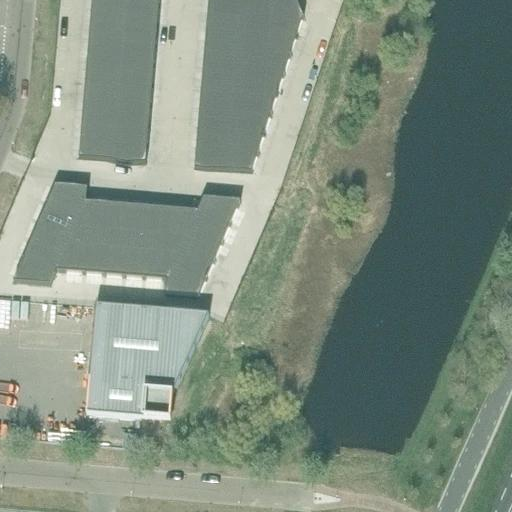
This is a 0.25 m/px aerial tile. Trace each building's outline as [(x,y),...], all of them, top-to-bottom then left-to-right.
[(208,0),(207,11),(247,15),(248,0),(208,0)] [(248,0),(247,15),(304,19),(295,0),(248,0)] [(90,21),(126,24),(128,5),(92,2),(90,21)] [(128,5),(126,24),(158,27),(160,7),(128,5)] [(206,31),(246,35),(247,15),(207,11),(206,31)] [(247,15),(246,35),(298,39),(304,20),(304,19),(247,15)] [(89,41),(125,44),(126,24),(90,21),(89,41)] [(126,24),(125,44),(156,47),(158,27),(126,24)] [(204,51),(244,54),(246,35),(206,31),(204,51)] [(246,35),(244,54),(291,58),(298,39),(246,35)] [(87,61),(123,64),(125,44),(89,41),(87,61)] [(125,44),(123,64),(155,67),(156,47),(125,44)] [(202,71),(242,74),(244,54),(204,51),(202,71)] [(244,54),(242,74),(284,78),(291,58),(244,54)] [(85,81),(121,84),(123,64),(87,61),(85,81)] [(123,64),(121,84),(153,87),(155,67),(123,64)] [(201,91),(241,94),(242,74),(202,71),(201,91)] [(242,74),(241,94),(278,97),(284,78),(242,74)] [(84,101),(119,104),(121,84),(85,81),(84,101)] [(121,84),(119,104),(151,107),(153,87),(121,84)] [(231,114),(239,114),(241,94),(201,91),(199,111),(231,114)] [(241,94),(239,114),(271,117),(278,97),(241,94)] [(82,121),(118,124),(119,104),(84,101),(82,121)] [(119,104),(118,124),(150,127),(151,107),(119,104)] [(197,131),(229,134),(231,114),(199,111),(197,131)] [(229,134),(265,137),(271,117),(239,114),(231,114),(229,134)] [(80,141),(116,144),(118,124),(82,121),(80,141)] [(118,124),(116,144),(148,147),(150,127),(118,124)] [(196,151),(228,153),(229,134),(197,131),(196,151)] [(229,134),(228,153),(258,156),(265,137),(229,134)] [(78,161),(114,164),(116,144),(80,141),(78,161)] [(116,144),(114,164),(146,167),(148,147),(116,144)] [(194,171),(226,173),(228,153),(196,151),(194,171)] [(228,153),(226,173),(252,175),(258,156),(228,153)] [(66,215),(80,221),(87,204),(88,191),(55,188),(47,207),(66,215)] [(231,227),(241,203),(203,200),(197,213),(231,227)] [(106,242),(109,206),(87,204),(80,221),(72,239),(72,240),(86,241),(106,242)] [(126,244),(129,208),(109,206),(106,242),(126,244)] [(72,239),(80,221),(66,215),(47,207),(39,225),(58,233),(72,239)] [(146,246),(149,210),(129,208),(126,244),(146,246)] [(166,247),(169,211),(149,210),(146,246),(166,247)] [(189,231),(197,214),(169,211),(166,247),(182,249),(189,231)] [(223,246),(231,227),(197,213),(197,214),(189,231),(223,246)] [(39,225),(31,243),(50,252),(64,258),(72,240),(72,239),(58,233),(39,225)] [(223,246),(189,231),(182,249),(182,250),(215,264),(223,246)] [(86,241),(72,240),(64,258),(56,274),(83,276),(85,255),(86,241)] [(83,276),(103,278),(106,242),(86,241),(85,255),(83,276)] [(106,242),(103,278),(123,280),(126,244),(106,242)] [(31,243),(23,262),(42,270),(56,276),(56,274),(64,258),(50,252),(31,243)] [(126,244),(123,280),(143,281),(146,246),(126,244)] [(146,246),(143,281),(167,284),(174,268),(182,250),(182,249),(166,247),(146,246)] [(215,264),(182,250),(174,268),(207,282),(215,264)] [(42,270),(23,262),(13,285),(50,288),(56,276),(42,270)] [(199,300),(207,282),(174,268),(167,284),(166,298),(199,300)] [(96,308),(86,418),(88,418),(87,420),(141,425),(162,427),(211,320),(208,320),(209,318),(96,308)]
